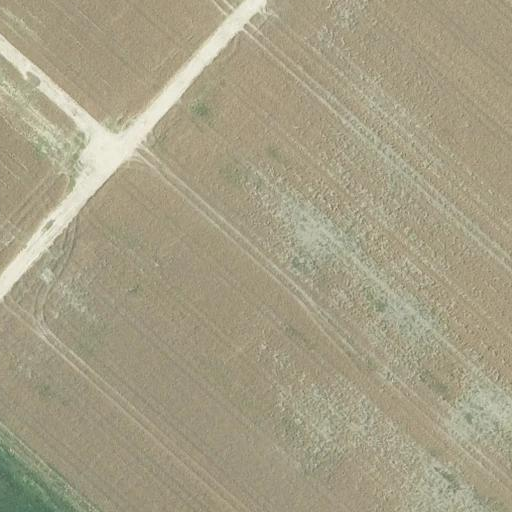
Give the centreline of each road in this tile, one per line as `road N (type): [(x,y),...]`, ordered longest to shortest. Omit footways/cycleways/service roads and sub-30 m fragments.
road 1 (track): [(0,50),(119,158),(0,291)]
road 2 (track): [(119,158),(261,0)]
